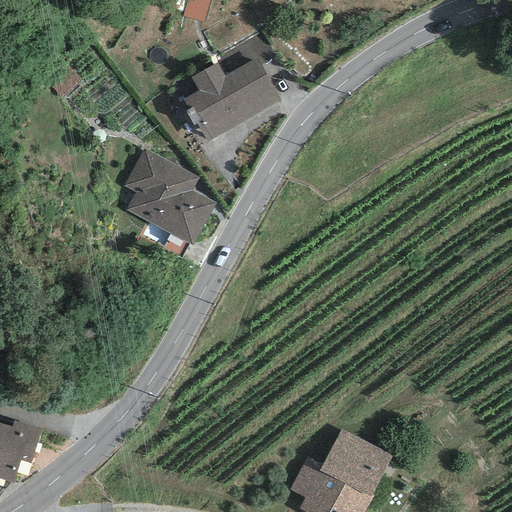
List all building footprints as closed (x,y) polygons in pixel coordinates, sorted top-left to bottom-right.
[(204,23),(210,0),(187,0),(182,17),(204,23)] [(256,58),(261,65),(275,57),(260,33),(214,59),(217,64),(223,76),(256,58)] [(196,124),(207,142),(281,101),(261,65),(256,58),(223,76),(217,64),(191,78),(199,91),(183,100),(189,110),(185,112),(193,126),(196,124)] [(135,192),(125,210),(192,246),(215,203),(192,189),(199,177),(143,149),(123,185),(135,192)] [(0,479),(13,483),(19,461),(30,463),(40,430),(13,422),(12,427),(0,423),(0,479)] [(299,509),(304,511),(363,511),(372,497),(370,496),(391,456),(341,430),(322,466),(306,457),(289,490),(304,498),(299,509)]
